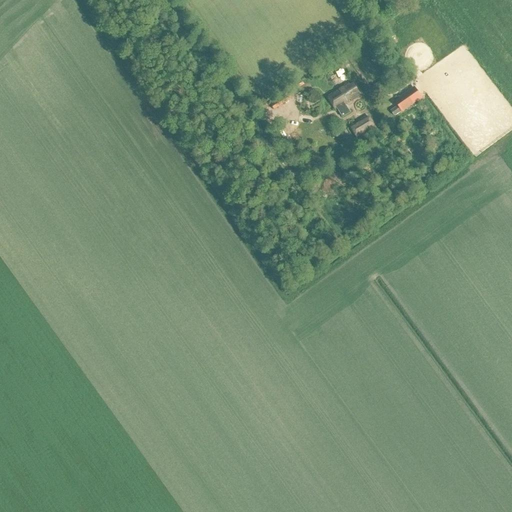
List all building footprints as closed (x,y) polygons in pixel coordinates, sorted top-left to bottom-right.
[(359,95),(352,84),(349,86),(348,84),(338,91),(337,89),(326,96),(334,109),(335,108),(342,117),(349,113),(343,103),(349,100),(350,101),(359,95)] [(415,90),(401,99),(408,110),(423,99),(415,90)] [(273,101),(270,103),(274,110),(291,100),(287,94),(287,93),(273,101)] [(397,107),(391,111),(395,117),(401,112),(397,107)] [(355,123),(349,127),(356,138),(375,126),(369,116),(367,118),(366,116),(360,120),(361,121),(356,124),(355,123)]
